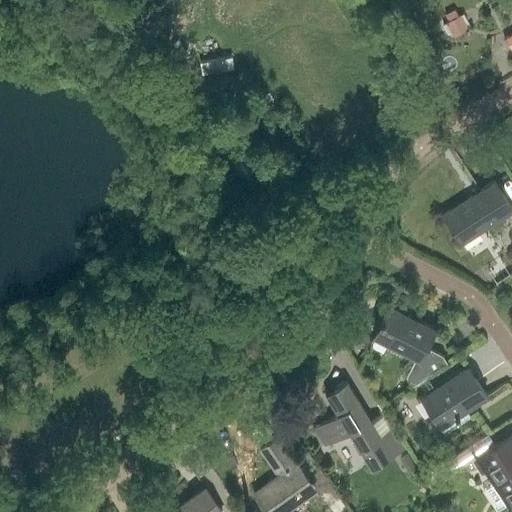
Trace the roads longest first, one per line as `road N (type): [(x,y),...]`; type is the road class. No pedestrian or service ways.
road 1 (residential): [(68,511),(275,362),(357,240)]
road 2 (residential): [(357,240),(399,167),(511,93)]
road 3 (residential): [(511,349),(467,295),(357,240)]
